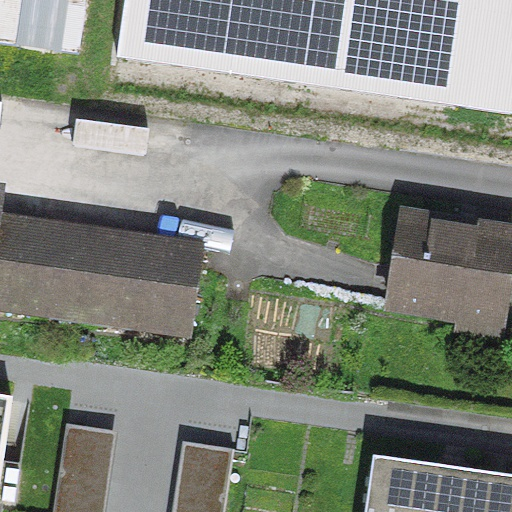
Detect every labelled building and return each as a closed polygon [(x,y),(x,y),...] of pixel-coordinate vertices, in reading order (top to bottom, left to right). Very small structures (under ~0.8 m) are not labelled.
[(511,0),(128,0),(121,57),(511,110),(511,0)] [(0,217),(2,203),(0,202),(0,309),(185,335),(197,256),(0,227),(0,217)] [(500,317),(511,242),(398,224),(385,308),(457,319),(458,310),(500,317)] [(0,482),(13,397),(0,394),(0,482)] [(362,511),(511,511),(511,488),(369,468),(362,511)]
